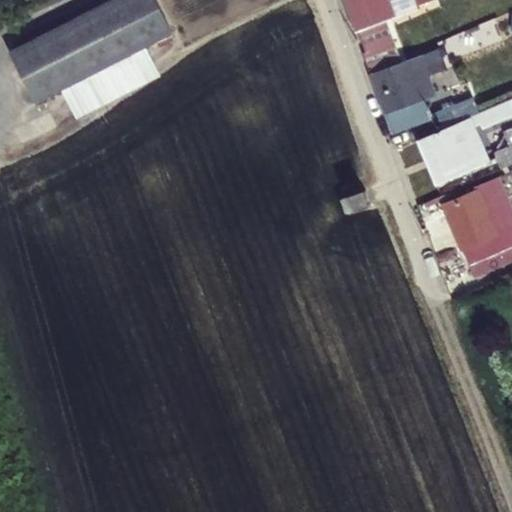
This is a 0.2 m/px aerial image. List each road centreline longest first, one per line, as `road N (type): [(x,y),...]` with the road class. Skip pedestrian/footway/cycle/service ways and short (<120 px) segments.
road 1 (residential): [(320,0),(438,309)]
road 2 (track): [(438,309),(511,501)]
